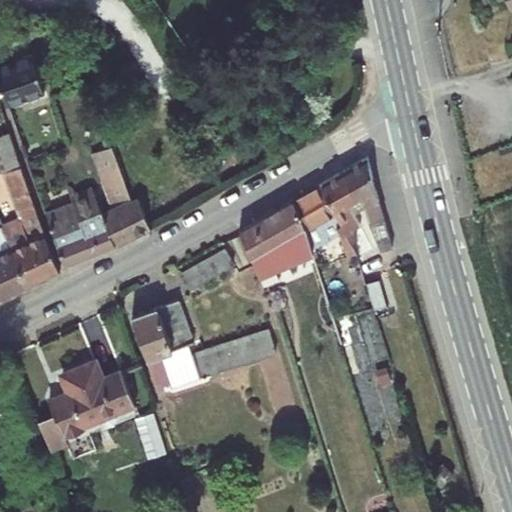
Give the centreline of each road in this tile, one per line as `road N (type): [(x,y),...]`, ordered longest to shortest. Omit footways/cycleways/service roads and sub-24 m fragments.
road 1 (residential): [(0,326),(408,105)]
road 2 (secondary): [(408,105),(511,485)]
